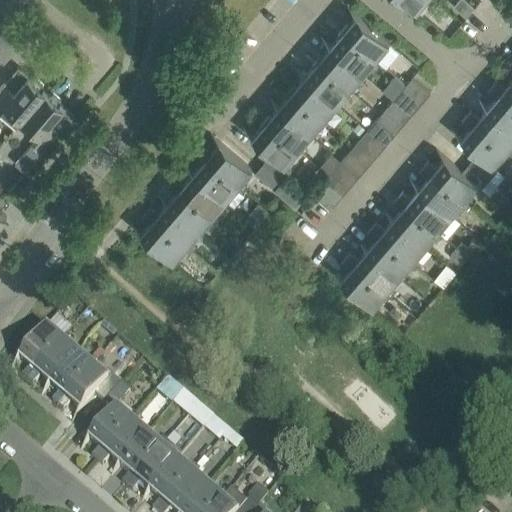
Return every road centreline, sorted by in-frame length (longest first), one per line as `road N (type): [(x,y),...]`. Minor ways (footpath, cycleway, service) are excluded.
road 1 (residential): [(0,297),(60,225),(129,115),(157,52),(167,0)]
road 2 (residential): [(323,249),(462,83)]
road 3 (residential): [(222,115),(314,0)]
road 4 (residential): [(462,83),(365,0)]
